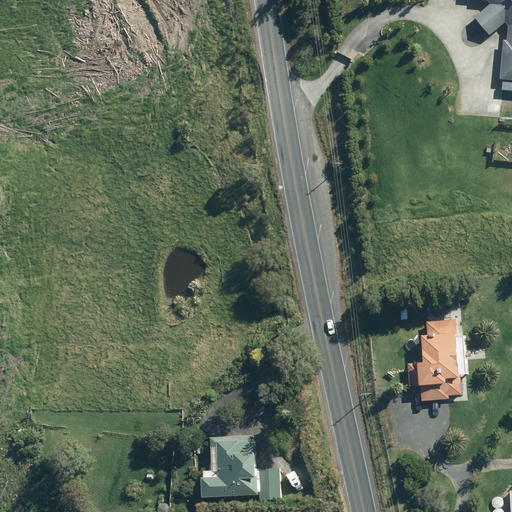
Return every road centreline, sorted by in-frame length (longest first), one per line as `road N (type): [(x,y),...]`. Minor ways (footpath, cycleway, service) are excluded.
road 1 (secondary): [(360,511),(287,164),(264,0)]
road 2 (track): [(459,511),(472,465),(511,390)]
road 3 (track): [(417,420),(439,463),(470,475),(511,468)]
